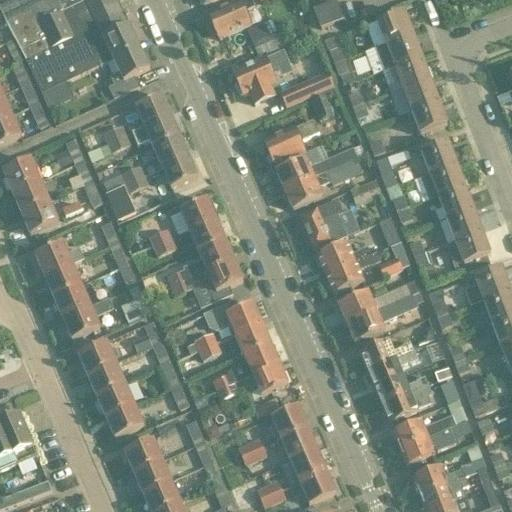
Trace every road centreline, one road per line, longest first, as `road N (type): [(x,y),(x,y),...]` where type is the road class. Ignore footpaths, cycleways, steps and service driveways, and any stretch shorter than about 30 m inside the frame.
road 1 (tertiary): [(378,511),(152,0)]
road 2 (residential): [(511,218),(455,61),(473,43),(511,27)]
road 3 (residential): [(44,371),(101,511)]
